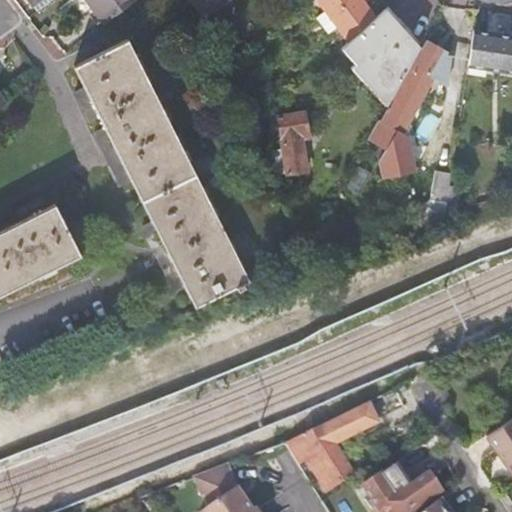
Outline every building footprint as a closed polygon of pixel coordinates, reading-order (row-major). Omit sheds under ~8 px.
[(23,11),(28,18),(51,0),(29,0),(32,4),(23,11)] [(89,0),(105,21),(130,0),(89,0)] [(188,0),(202,19),(227,0),(188,0)] [(317,0),(348,40),(374,16),(361,0),(317,0)] [(348,40),(341,47),(356,64),(351,68),(361,79),(365,75),(387,101),(409,62),(411,59),(417,47),(418,46),(383,9),(374,16),(348,40)] [(511,34),(473,28),(467,65),(511,73),(511,34)] [(237,289),(243,286),(241,282),(248,279),(126,39),(73,66),(84,87),(74,92),(84,112),(93,107),(104,128),(95,133),(121,185),(131,180),(152,221),(142,226),(174,290),(184,285),(194,306),(203,302),(235,285),(237,289)] [(378,117),(368,135),(385,147),(377,158),(381,175),(415,169),(408,133),(401,130),(432,75),(447,83),(451,53),(417,47),(411,59),(409,62),(412,63),(381,118),(378,116),(378,117)] [(280,111),(291,173),(311,170),(305,136),(312,135),(307,107),(280,111)] [(430,198),(447,200),(450,176),(451,170),(435,168),(430,198)] [(0,294),(80,254),(55,204),(0,231),(0,294)] [(320,426),(284,443),(298,466),(299,467),(308,462),(327,491),(352,475),(333,446),(378,423),(368,403),(320,426)] [(511,418),(485,436),(511,476),(511,418)] [(226,467),(201,476),(225,511),(252,511),(256,509),(247,495),(243,498),(236,488),(226,467)] [(387,472),(382,475),(394,492),(399,489),(387,472)] [(394,492),(382,475),(363,488),(376,507),(372,510),(372,511),(413,511),(439,494),(426,476),(402,494),(399,489),(394,492)] [(225,511),(201,476),(194,479),(206,508),(200,511),(225,511)] [(452,511),(440,496),(420,511),(452,511)]
